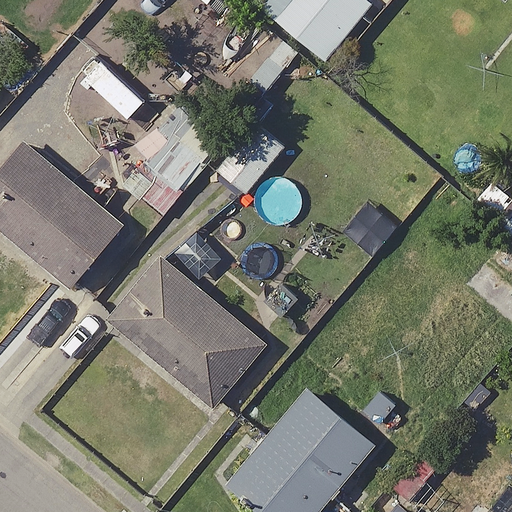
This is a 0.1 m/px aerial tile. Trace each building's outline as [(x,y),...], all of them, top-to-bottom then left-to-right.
[(185,0),(114,0),(114,1),(124,10),(132,0),(139,0),(166,23),(185,0)] [(250,0),(327,61),(374,3),(370,0),(250,0)] [(87,76),(132,116),(148,99),(104,58),(87,76)] [(190,108),(126,185),(165,216),(228,139),(190,108)] [(286,145),(254,120),(216,167),(248,193),(286,145)] [(127,222),(27,137),(0,168),(0,225),(72,287),(127,222)] [(511,210),(500,226),(511,235),(511,210)] [(269,341),(161,252),(107,317),(215,406),(269,341)] [(319,511),(377,442),(309,386),(229,483),(264,511),(319,511)] [(396,403),(380,391),(365,410),(381,422),(396,403)] [(511,511),(511,486),(510,485),(487,511),(511,511)] [(414,511),(400,500),(389,511),(414,511)]
